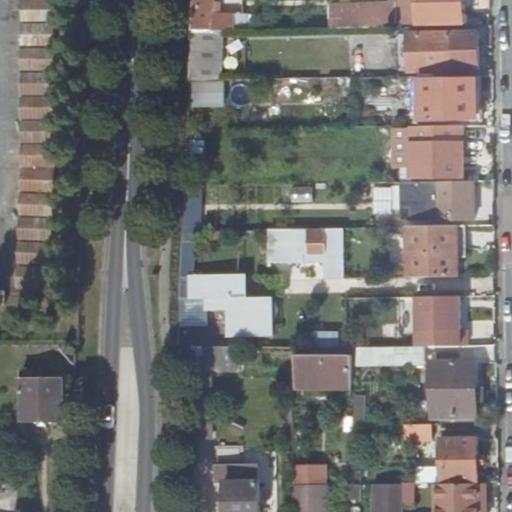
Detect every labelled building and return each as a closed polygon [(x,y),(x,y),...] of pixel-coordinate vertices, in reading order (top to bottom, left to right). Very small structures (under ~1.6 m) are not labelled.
[(206,0),(194,0),(193,31),(232,30),(232,26),(206,25),(206,0)] [(413,0),(414,2),(422,1),(423,24),(467,23),(466,0),(413,0)] [(406,34),(407,71),(478,69),(478,33),(406,34)] [(421,79),(422,118),(422,121),(479,120),(478,78),(421,79)] [(413,119),(422,118),(421,79),(413,79),(413,119)] [(226,86),(197,87),(197,107),(227,106),(226,86)] [(415,163),(415,179),(465,177),(464,126),(414,127),(414,129),(415,163)] [(402,164),(415,163),(414,129),(396,130),(397,154),(397,163),(402,164)] [(207,142),(191,142),(191,155),(206,155),(207,142)] [(415,179),(415,163),(402,164),(402,182),(415,182),(415,179)] [(415,182),(402,182),(403,221),(477,219),(476,180),(415,182)] [(411,278),(459,277),(459,226),(410,227),(411,278)] [(286,260),(286,255),(286,230),(273,230),(274,260),(286,260)] [(286,230),(286,255),(307,255),(307,263),(329,263),(328,236),(312,236),(312,230),(286,230)] [(184,232),(182,279),(192,278),(193,232),(184,232)] [(246,299),(246,278),(194,278),(194,300),(210,299),(210,312),(231,311),(231,336),(272,335),(272,298),(246,299)] [(193,346),(195,438),(212,437),(211,369),(244,369),(244,347),(193,346)] [(360,348),(358,367),(426,366),(426,348),(360,348)] [(356,353),(300,353),(301,381),(356,381),(356,353)] [(433,362),(434,418),(478,417),(477,360),(433,362)] [(24,381),(25,421),(65,420),(64,379),(24,381)] [(433,424),(405,425),(405,441),(434,441),(433,424)] [(442,468),(441,470),(442,483),(460,483),(460,480),(479,479),(478,439),(442,440),(443,453),(448,453),(448,468),(442,468)] [(226,483),(260,483),(260,470),(226,470),(226,483)] [(416,484),(442,483),(441,470),(414,470),(414,484),(416,484)] [(260,511),(260,483),(226,483),(226,511),(260,511)] [(296,484),(296,511),(330,511),(330,484),(296,484)] [(404,511),(404,507),(404,484),(377,485),(377,511),(404,511)] [(404,484),(404,507),(416,506),(416,484),(414,484),(404,484)] [(479,511),(479,485),(435,486),(435,511),(479,511)] [(0,489),(0,511),(17,511),(17,490),(0,489)]
